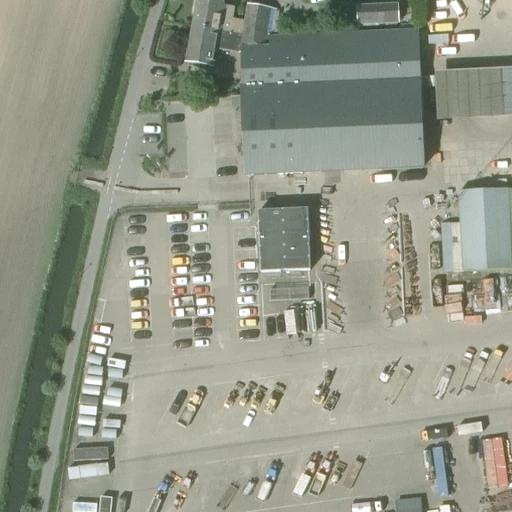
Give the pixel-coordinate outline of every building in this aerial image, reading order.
[(196,0),(192,27),(243,35),(243,32),(269,36),(274,11),(248,6),(245,22),(232,20),(234,8),(222,6),(222,0),(196,0)] [(358,25),(398,24),(398,6),(358,7),(358,25)] [(269,38),(269,36),(243,32),(243,35),(192,27),(186,64),(211,68),(215,46),(241,51),(243,95),(244,142),(240,146),(240,154),(244,157),(245,177),(423,169),(416,32),(269,38)] [(511,64),(441,69),(444,110),(511,105),(511,64)] [(507,190),(459,192),(462,273),(511,270),(507,190)] [(307,211),(258,213),(261,275),(310,272),(307,211)]
